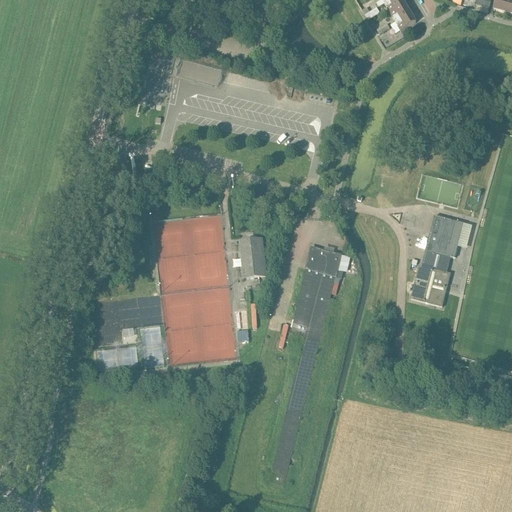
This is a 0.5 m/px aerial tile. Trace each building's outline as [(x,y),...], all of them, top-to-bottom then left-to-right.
[(378,9),(384,5),(392,0),(381,0),(382,1),(376,5),(378,9)] [(405,5),(401,0),(392,0),(384,5),(390,14),(405,5)] [(478,0),(476,0),(474,11),(488,15),(491,3),(478,0)] [(503,13),(506,0),(495,0),(493,11),(503,13)] [(511,0),(506,0),(503,13),(511,15),(511,0)] [(405,5),(390,14),(395,23),(410,14),(405,5)] [(376,9),(369,13),(365,16),(368,21),(379,15),(376,9)] [(410,14),(395,23),(401,33),(416,24),(410,14)] [(388,28),(379,33),(380,36),(390,30),(388,28)] [(425,252),(431,254),(428,265),(440,268),(443,257),(455,260),(464,225),(444,220),(444,222),(434,219),(435,218),(434,218),(425,252)] [(240,243),(241,252),(241,258),(246,257),(249,279),(265,277),(261,240),(240,243)] [(341,256),(311,249),(290,334),(305,338),(269,483),(284,487),(335,278),(341,279),(342,273),(337,271),(341,256)] [(451,275),(419,267),(411,301),(442,309),(451,275)] [(279,348),(284,349),(289,325),(284,324),(279,348)] [(238,345),(249,344),(248,332),(237,333),(238,345)]
